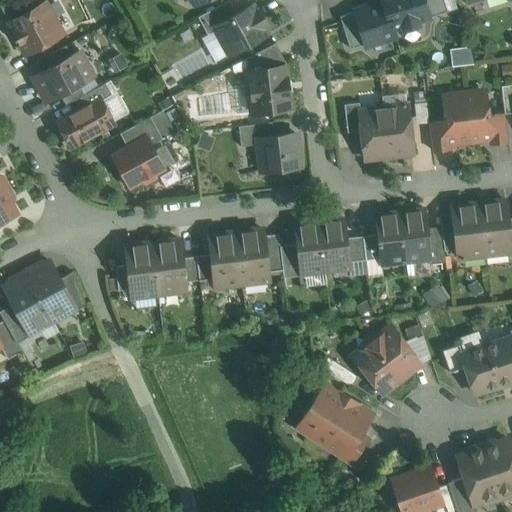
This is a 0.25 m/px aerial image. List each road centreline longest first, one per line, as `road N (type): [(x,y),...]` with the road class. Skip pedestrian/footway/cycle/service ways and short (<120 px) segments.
road 1 (residential): [(72,229),(186,511)]
road 2 (residential): [(72,229),(327,192)]
road 3 (residential): [(285,0),(310,57),(327,192)]
road 4 (residential): [(327,192),(511,173)]
road 5 (residential): [(72,229),(12,98),(0,92)]
